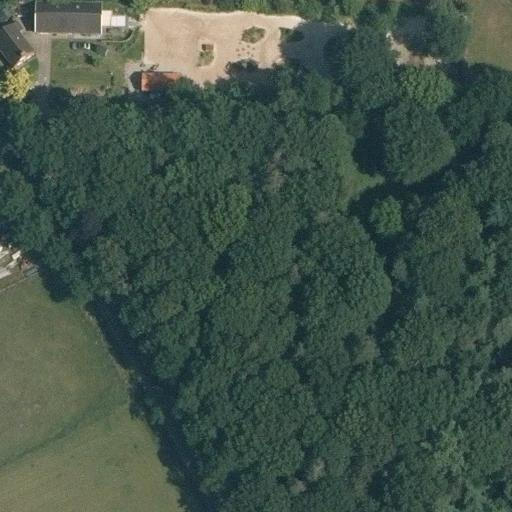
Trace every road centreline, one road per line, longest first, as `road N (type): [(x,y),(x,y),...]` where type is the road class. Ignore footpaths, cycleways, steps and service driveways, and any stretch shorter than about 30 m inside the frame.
road 1 (track): [(0,114),(511,133)]
road 2 (track): [(0,158),(79,271),(215,511)]
